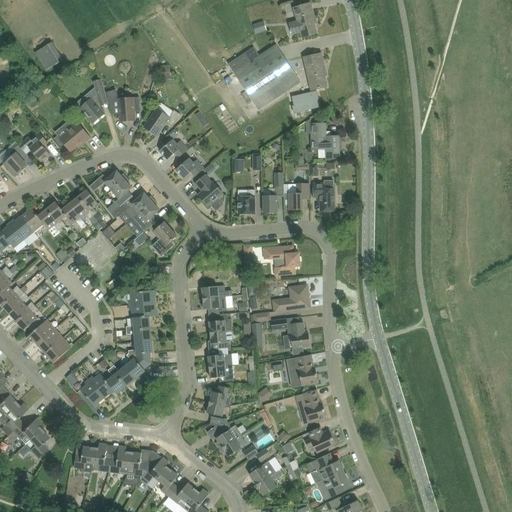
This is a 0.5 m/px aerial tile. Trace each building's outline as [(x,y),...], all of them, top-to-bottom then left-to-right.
[(315,17),(311,3),(294,8),(298,21),(290,24),(293,35),(301,32),(303,38),(317,34),(313,18),(315,17)] [(257,35),(263,33),(260,22),(253,24),(257,35)] [(52,43),(35,53),(45,71),(63,60),(52,43)] [(256,106),(299,79),(277,45),(260,56),(234,73),(256,106)] [(228,65),(234,73),(260,56),(254,47),(246,53),(228,64),(228,65)] [(312,90),(327,87),(325,76),(323,76),(321,69),(325,68),(322,53),(304,58),(312,90)] [(170,65),(161,65),(161,78),(170,78),(170,66),(170,65)] [(102,100),(107,98),(103,85),(101,79),(94,81),(97,96),(93,99),(86,104),(81,99),(76,103),(80,108),(85,114),(84,115),(87,118),(88,118),(93,124),(105,114),(97,104),(102,100)] [(120,114),(120,122),(135,121),(135,110),(141,109),(140,97),(119,99),(116,90),(107,92),(109,100),(113,114),(120,114)] [(319,100),(317,92),(297,96),(293,97),(295,106),(293,107),(294,113),(319,108),(317,101),(319,100)] [(32,108),(39,102),(34,94),(34,95),(27,99),(26,100),(32,108)] [(157,109),(144,127),(157,136),(166,123),(173,127),(181,115),(174,110),(169,117),(157,109)] [(195,115),(200,121),(204,118),(200,112),(195,115)] [(84,143),(90,138),(76,121),(71,126),(73,128),(60,139),(57,136),(54,139),(60,146),(64,143),(71,152),(82,142),(84,143)] [(326,159),(340,158),(339,136),(327,137),(326,124),(311,124),(312,150),(326,149),(326,159)] [(31,151),(42,163),(51,155),(44,147),(48,143),(39,133),(31,139),(29,136),(19,145),(27,154),(31,151)] [(175,153),(179,158),(188,150),(181,141),(177,144),(173,140),(160,151),(168,160),(175,153)] [(4,164),(16,177),(24,170),(22,168),(25,166),(25,163),(24,162),(30,157),(27,154),(19,145),(10,154),(12,157),(4,164)] [(262,170),(262,154),(253,154),(253,170),(262,170)] [(191,172),(195,177),(205,169),(197,160),(194,163),(190,158),(176,170),(184,179),(191,172)] [(244,160),(235,159),(234,172),(244,173),(244,160)] [(212,163),(209,166),(204,170),(208,174),(209,175),(216,169),(212,163)] [(104,182),(112,191),(127,177),(124,174),(121,176),(117,171),(104,182)] [(284,187),(284,173),(275,173),(275,187),(275,188),(284,188),(284,187)] [(206,175),(195,184),(200,189),(202,188),(204,190),(198,195),(208,207),(224,194),(213,182),(212,183),(206,175)] [(112,214),(133,196),(129,191),(132,188),(128,183),(130,181),(127,177),(112,191),(119,199),(108,209),(112,214)] [(96,181),(90,187),(94,192),(100,186),(96,181)] [(334,196),(334,189),(334,181),(324,181),(324,184),(314,184),(314,197),(321,197),(321,212),(334,211),(334,202),(336,201),(336,197),(334,196)] [(289,194),(289,210),(303,210),(303,200),(310,200),(309,184),(297,184),(297,193),(289,194)] [(87,190),(79,197),(94,216),(98,213),(93,208),(98,204),(87,190)] [(238,197),(239,214),(256,214),(255,197),(255,190),(248,190),(248,197),(238,197)] [(264,196),(264,213),(278,213),(278,197),(275,197),(275,192),(271,192),(271,196),(264,196)] [(145,193),(137,200),(133,196),(112,214),(115,219),(117,217),(118,217),(125,211),(132,219),(139,213),(154,200),(151,196),(149,198),(145,193)] [(95,219),(93,217),(94,216),(79,197),(71,203),(82,217),(81,217),(87,226),(95,219)] [(158,220),(154,215),(160,210),(155,205),(158,203),(154,200),(139,213),(132,219),(140,228),(142,226),(146,230),(158,220)] [(62,229),(66,226),(62,220),(66,217),(67,216),(62,210),(56,202),(47,209),(62,229)] [(67,216),(66,217),(76,230),(80,227),(76,221),(81,217),(82,217),(71,203),(62,210),(67,216)] [(32,209),(22,216),(34,232),(44,224),(38,216),(32,209)] [(62,229),(47,209),(38,216),(44,224),(55,237),(60,233),(59,233),(63,230),(62,229)] [(99,213),(94,217),(98,222),(103,218),(99,213)] [(24,240),(34,232),(22,216),(12,224),(24,240)] [(177,236),(165,222),(153,232),(160,240),(155,244),(164,254),(174,245),(171,242),(177,236)] [(14,247),(24,240),(12,224),(2,232),(11,243),(11,244),(14,248),(14,247)] [(116,233),(110,226),(102,233),(108,240),(116,233)] [(0,229),(0,250),(1,251),(11,244),(11,243),(2,232),(0,229)] [(141,234),(138,237),(134,240),(139,247),(149,239),(143,232),(141,234)] [(83,239),(77,244),(81,247),(86,243),(83,239)] [(116,248),(119,251),(120,253),(125,248),(121,244),(116,248)] [(254,265),(253,255),(252,245),(245,246),(246,266),(254,265)] [(269,260),(277,259),(284,258),(284,267),(275,268),(276,280),(281,279),(281,275),(296,274),(295,267),(301,266),(299,253),(294,254),(293,246),(264,249),(265,260),(269,259),(269,260)] [(72,247),(67,251),(71,257),(76,253),(72,247)] [(62,261),(64,260),(69,255),(64,250),(57,255),(62,261)] [(15,265),(20,260),(18,257),(16,255),(11,260),(15,265)] [(44,263),(38,268),(40,271),(46,266),(44,263)] [(56,271),(61,267),(57,263),(53,267),(56,271)] [(240,266),(236,269),(239,275),(244,272),(240,266)] [(2,271),(0,269),(0,279),(10,270),(7,267),(2,271)] [(8,279),(13,274),(10,270),(0,279),(0,294),(9,287),(12,284),(8,279)] [(2,307),(21,290),(18,286),(12,291),(9,287),(0,294),(0,302),(3,306),(2,306),(2,307)] [(202,288),(203,299),(226,297),(232,296),(232,291),(225,291),(225,286),(202,288)] [(275,312),(310,307),(309,300),(308,300),(307,296),(308,296),(307,286),(290,288),(292,299),(274,301),(275,312)] [(24,293),(21,290),(2,307),(3,306),(10,314),(23,302),(19,298),(24,293)] [(130,306),(155,303),(154,296),(156,295),(155,290),(131,293),(132,300),(129,301),(130,306)] [(54,303),(60,299),(56,294),(55,294),(51,298),(50,299),(54,303)] [(227,311),(226,297),(203,299),(204,310),(220,309),(220,312),(227,311)] [(16,323),(35,306),(32,302),(27,307),(23,302),(10,314),(17,322),(16,323)] [(156,311),(155,303),(130,306),(130,311),(133,311),(134,318),(149,317),(158,316),(157,311),(156,311)] [(239,312),(248,311),(247,303),(239,304),(239,312)] [(70,310),(65,304),(61,308),(66,314),(70,310)] [(25,330),(28,327),(36,320),(38,319),(33,314),(39,309),(35,306),(16,323),(17,322),(25,330)] [(255,323),(271,321),(270,312),(254,314),(255,323)] [(209,315),(210,333),(226,331),(233,331),(232,320),(229,320),(228,314),(209,315)] [(77,326),(81,322),(76,317),(72,320),(77,326)] [(127,331),(150,329),(149,317),(134,318),(134,326),(127,327),(127,331)] [(273,330),(288,328),(286,319),(272,321),(273,330)] [(34,341),(38,345),(55,329),(47,320),(41,326),(36,320),(28,327),(33,333),(27,338),(31,343),(34,341)] [(77,326),(82,332),(86,328),(81,322),(77,326)] [(253,339),(263,339),(261,323),(252,324),(253,339)] [(293,348),(310,346),(308,333),(305,334),(304,323),(291,324),(292,335),(291,335),(293,348)] [(63,338),(55,329),(38,345),(42,349),(39,352),(43,356),(63,338)] [(151,341),(150,329),(127,331),(127,335),(135,334),(136,342),(151,341)] [(227,342),(226,331),(210,333),(211,344),(218,343),(219,349),(231,348),(230,342),(227,342)] [(72,347),(63,338),(43,356),(47,361),(50,359),(54,363),(72,347)] [(129,353),(151,363),(150,353),(153,353),(151,341),(136,342),(137,350),(129,351),(129,353)] [(144,369),(151,363),(129,353),(127,355),(132,361),(126,367),(136,379),(145,371),(144,369)] [(233,365),(232,354),(208,356),(210,367),(233,365)] [(314,368),(312,355),(297,357),(287,359),(289,367),(298,365),(299,370),(302,386),(319,383),(316,367),(314,368)] [(109,365),(108,364),(104,359),(99,364),(103,369),(109,365)] [(109,365),(111,368),(126,386),(136,379),(126,367),(120,372),(111,361),(108,364),(109,365)] [(283,364),(274,365),(275,372),(281,371),(282,382),(290,381),(290,375),(285,376),(283,364)] [(220,382),(234,381),(233,365),(210,367),(211,379),(220,378),(220,382)] [(113,377),(107,382),(114,391),(117,394),(126,386),(111,368),(108,371),(113,377)] [(66,378),(70,383),(76,377),(73,373),(66,378)] [(107,382),(101,374),(95,379),(93,377),(89,380),(104,398),(110,393),(111,394),(114,391),(107,382)] [(98,403),(104,398),(89,380),(85,383),(87,385),(81,390),(95,407),(99,404),(98,403)] [(255,402),(256,402),(260,400),(257,393),(256,384),(247,384),(244,384),(248,392),(250,391),(255,402)] [(231,407),(233,398),(230,398),(232,389),(220,386),(218,393),(212,391),(210,402),(231,407)] [(263,400),(272,394),(267,387),(258,394),(263,400)] [(312,391),(311,392),(307,393),(295,396),(303,425),(311,423),(327,418),(323,403),(321,403),(319,397),(317,391),(317,390),(316,390),(312,391)] [(0,419),(5,414),(5,415),(17,404),(9,395),(2,402),(0,399),(0,419)] [(225,406),(210,402),(207,413),(223,417),(225,406)] [(13,432),(22,423),(18,419),(29,409),(23,403),(20,406),(17,404),(5,415),(5,414),(0,419),(0,422),(3,426),(6,424),(13,432)] [(260,411),(265,420),(268,418),(264,409),(260,411)] [(215,426),(226,424),(228,423),(227,418),(222,419),(212,417),(210,425),(215,426)] [(24,444),(25,445),(41,429),(34,421),(37,418),(26,428),(22,423),(13,432),(20,440),(21,439),(25,444),(24,444)] [(220,433),(228,428),(230,426),(228,423),(226,424),(215,426),(220,433)] [(216,444),(220,449),(241,436),(242,435),(236,425),(216,438),(218,442),(216,444)] [(317,453),(336,444),(330,433),(324,435),(320,427),(309,433),(311,438),(305,441),(308,448),(314,446),(317,453)] [(39,459),(48,451),(42,445),(49,438),(41,429),(30,441),(34,446),(30,450),(39,459)] [(278,436),(285,443),(291,437),(284,431),(278,436)] [(226,454),(229,457),(242,448),(247,445),(241,436),(220,449),(224,455),(226,454)] [(109,472),(110,472),(111,460),(105,459),(107,444),(99,443),(99,448),(95,448),(93,464),(100,465),(99,471),(109,472)] [(290,443),(283,447),(287,454),(294,450),(290,443)] [(77,455),(76,455),(74,468),(84,469),(84,472),(92,473),(93,464),(95,448),(83,446),(82,456),(77,455)] [(128,474),(128,468),(130,452),(126,452),(127,447),(119,446),(117,460),(111,460),(110,472),(128,474)] [(258,452),(254,446),(244,452),(248,459),(258,452)] [(271,456),(266,449),(256,455),(261,463),(271,456)] [(141,454),(130,452),(128,468),(128,474),(143,476),(151,458),(149,457),(149,458),(150,459),(148,464),(141,463),(142,454),(141,454)] [(316,483),(323,481),(344,471),(343,468),(344,467),(342,463),(341,464),(339,461),(334,463),(330,453),(315,460),(307,464),(310,472),(319,467),(320,470),(318,471),(320,474),(317,476),(315,480),(315,482),(316,483)] [(154,476),(159,481),(169,469),(166,466),(169,462),(163,457),(154,469),(148,464),(151,459),(152,459),(151,458),(143,476),(142,479),(148,484),(154,476)] [(256,484),(257,485),(270,476),(277,471),(269,461),(250,474),(254,482),(255,481),(257,484),(256,484)] [(298,479),(294,470),(290,463),(286,465),(288,471),(287,472),(292,481),(298,479)] [(161,490),(169,497),(177,487),(172,483),(178,476),(169,469),(159,481),(165,486),(161,490)] [(281,469),(277,471),(270,476),(257,485),(257,486),(258,485),(260,488),(259,489),(264,496),(277,487),(273,481),(284,474),(281,469)] [(337,495),(334,489),(349,481),(347,478),(349,478),(347,473),(345,474),(344,471),(323,481),(330,498),(337,495)] [(34,477),(28,473),(24,480),(29,484),(34,477)] [(182,491),(177,487),(169,497),(178,504),(183,508),(197,490),(188,483),(182,491)] [(208,511),(200,505),(209,494),(203,489),(200,493),(197,490),(183,508),(188,511),(208,511)] [(325,504),(329,511),(341,505),(338,498),(325,504)] [(360,511),(363,511),(362,508),(363,507),(361,502),(359,503),(358,500),(337,510),(337,511),(360,511)]
